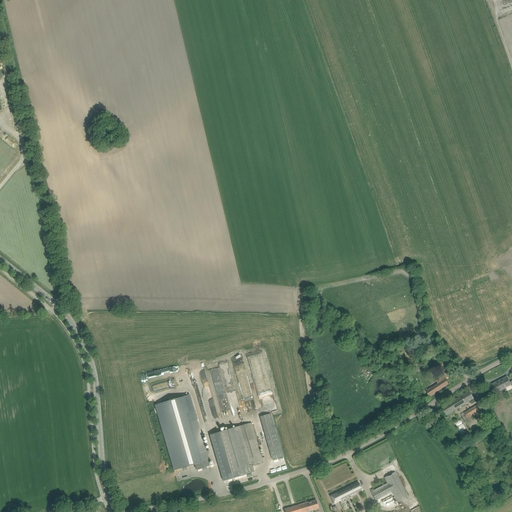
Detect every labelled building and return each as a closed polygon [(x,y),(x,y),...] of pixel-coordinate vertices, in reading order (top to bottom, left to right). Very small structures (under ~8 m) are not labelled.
[(0,173),(17,151),(0,137),(0,173)] [(438,364),(440,366),(441,366),(442,369),(443,371),(447,368),(443,361),(438,364)] [(212,380),(214,388),(222,386),(218,369),(210,371),(211,376),(215,375),(216,379),(212,380)] [(426,391),(429,397),(449,384),(446,380),(445,379),(443,376),(436,380),(438,383),(432,387),(426,391)] [(492,385),(495,389),(496,392),(511,385),(511,387),(511,381),(510,383),(507,378),(501,381),(501,380),(492,385)] [(442,408),(445,412),(447,415),(474,399),(469,391),(442,408)] [(189,395),(156,405),(175,470),(195,464),(196,470),(210,466),(189,395)] [(478,404),(464,413),(468,419),(471,417),(482,411),(478,404)] [(260,417),(271,455),(273,460),(284,457),(283,451),(271,413),(260,417)] [(251,423),(214,434),(228,480),(254,472),(252,466),(263,463),(251,423)] [(387,484),(371,492),(376,501),(392,492),(397,502),(408,497),(395,472),(384,478),(387,484)] [(330,496),(334,504),(362,490),(358,482),(330,496)] [(289,508),(285,510),(285,511),(305,511),(319,508),(318,505),(316,500),(308,503),(308,502),(299,505),(289,508)]
